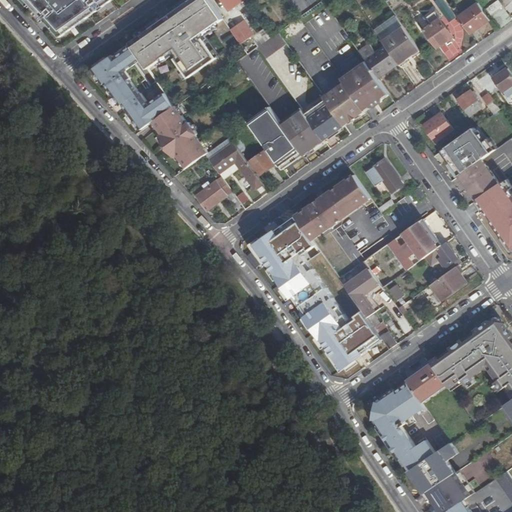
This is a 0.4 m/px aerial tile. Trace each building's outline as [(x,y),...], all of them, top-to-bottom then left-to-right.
[(27,0),(61,38),(113,0),(27,0)] [(209,0),(191,0),(130,44),(132,47),(142,60),(147,68),(172,52),(190,78),(218,58),(201,35),(223,20),(209,0)] [(456,18),(443,0),(438,0),(435,3),(449,23),(456,18)] [(497,0),(487,8),(500,27),(511,19),(511,13),(501,0),(497,0)] [(471,36),(491,21),(479,4),(458,18),(468,33),(471,36)] [(430,26),(424,30),(438,48),(453,37),(440,19),(434,10),(424,17),(430,26)] [(396,16),(387,23),(391,29),(400,22),(396,16)] [(241,44),(256,35),(247,19),(231,28),(241,44)] [(400,65),(421,51),(400,22),(391,29),(380,36),(386,46),(399,64),(400,65)] [(274,45),(282,39),(278,33),(273,37),(269,39),(274,45)] [(379,78),(399,64),(386,46),(376,53),(369,44),(359,51),(367,62),(379,78)] [(142,60),(132,47),(116,59),(114,57),(94,72),(105,85),(107,84),(118,100),(121,98),(145,129),(149,126),(171,110),(175,107),(165,95),(148,107),(126,71),(142,60)] [(241,48),(235,52),(239,58),(245,54),(241,48)] [(378,103),(390,94),(379,78),(367,62),(357,69),(359,71),(353,75),(358,81),(357,81),(361,87),(365,85),(378,103)] [(366,111),(378,103),(365,85),(361,87),(357,81),(358,81),(353,75),(359,71),(357,69),(343,79),(345,82),(366,111)] [(511,91),(511,74),(508,69),(494,79),(506,96),(511,91)] [(345,126),(366,111),(345,82),(324,97),(325,98),(329,103),(339,118),(345,126)] [(474,93),(472,90),(459,100),(471,117),(484,107),(481,103),(483,101),(476,91),(474,93)] [(490,95),(483,100),(494,115),(500,110),(490,95)] [(330,137),(329,134),(338,128),(340,130),(345,126),(339,118),(329,103),(325,98),(304,112),(325,141),(330,137)] [(283,125),(271,107),(251,122),(282,166),(302,152),(302,151),(289,134),(285,127),(283,125)] [(149,126),(187,169),(206,155),(209,153),(195,137),(196,135),(187,125),(185,126),(171,110),(149,126)] [(305,155),(325,141),(304,112),(303,110),(283,125),(285,127),(289,134),(302,151),(302,152),(305,155)] [(455,131),(442,113),(425,125),(438,143),(455,131)] [(331,139),(341,132),(340,130),(338,128),(329,134),(330,137),(331,139)] [(211,161),(235,144),(230,137),(209,153),(206,155),(211,161)] [(445,149),(449,155),(463,146),(459,140),(445,149)] [(235,144),(211,161),(220,174),(236,163),(255,190),(264,184),(235,144)] [(463,146),(449,155),(458,168),(472,159),(463,146)] [(264,152),(251,162),(260,176),(274,166),(264,152)] [(403,185),(385,160),(373,168),(365,174),(375,188),(383,182),(392,194),(403,185)] [(499,184),(482,160),(460,176),(477,200),(488,192),(492,189),(499,184)] [(338,223),(372,199),(355,176),(324,197),(325,199),(322,201),(308,210),(307,209),(296,217),(302,224),(313,240),(338,223)] [(505,202),(508,205),(511,202),(511,176),(499,184),(503,190),(508,196),(506,197),(508,199),(505,202)] [(209,210),(228,196),(233,192),(223,177),(198,195),(209,210)] [(503,190),(499,184),(492,189),(495,193),(496,195),(503,190)] [(420,200),(425,197),(420,189),(415,192),(420,200)] [(236,208),(242,204),(233,192),(228,196),(236,208)] [(491,196),(488,192),(477,200),(475,201),(483,212),(496,203),(491,196)] [(249,200),(243,193),(237,197),(243,205),(249,200)] [(388,204),(379,210),(382,214),(391,208),(388,204)] [(404,234),(417,253),(438,238),(425,219),(404,234)] [(297,260),(317,246),(313,240),(302,224),(292,232),(283,239),(297,260)] [(295,299),(301,306),(314,296),(315,296),(272,234),(271,235),(262,242),(300,296),(295,299)] [(412,256),(417,253),(404,234),(398,238),(412,256)] [(459,259),(447,243),(426,257),(433,266),(440,260),(446,268),(459,259)] [(390,283),(371,256),(364,261),(370,270),(380,284),(383,288),(390,283)] [(466,283),(456,268),(431,285),(442,300),(466,283)] [(364,295),(380,284),(370,270),(346,287),(368,318),(373,315),(376,312),(364,295)] [(340,290),(345,286),(341,279),(335,283),(340,290)] [(398,284),(390,290),(399,301),(407,295),(398,284)] [(341,317),(322,291),(315,296),(321,303),(334,322),(345,338),(366,323),(355,307),(341,317)] [(307,313),(321,303),(315,296),(314,296),(301,306),(307,313)] [(407,312),(403,305),(398,309),(402,316),(407,312)] [(380,325),(373,315),(368,318),(390,349),(397,344),(383,323),(380,325)] [(439,357),(433,362),(436,366),(448,384),(450,386),(462,377),(467,383),(475,377),(473,374),(489,363),(500,379),(497,381),(503,389),(509,385),(511,389),(511,340),(510,338),(511,336),(511,334),(504,324),(491,320),(476,330),(478,333),(466,342),(464,339),(452,347),(455,351),(441,360),(439,357)] [(334,365),(354,350),(345,338),(334,322),(325,329),(333,339),(321,347),(334,365)] [(365,352),(358,357),(366,367),(372,362),(365,352)] [(424,402),(448,384),(436,366),(433,362),(407,379),(410,383),(424,402)] [(421,411),(427,407),(424,402),(410,383),(404,387),(421,411)] [(404,387),(398,391),(414,415),(421,411),(404,387)] [(438,453),(429,439),(418,446),(403,423),(414,415),(398,391),(397,390),(386,397),(388,400),(382,403),(378,403),(375,420),(379,420),(382,426),(380,427),(385,435),(391,431),(394,437),(389,441),(402,460),(404,458),(413,470),(438,453)] [(391,431),(385,435),(389,441),(394,437),(391,431)] [(440,436),(435,439),(441,448),(446,445),(440,436)] [(413,470),(411,471),(426,494),(458,472),(450,461),(461,453),(453,442),(438,453),(413,470)] [(404,458),(402,460),(411,471),(413,470),(404,458)] [(496,479),(511,501),(511,475),(509,471),(496,479)] [(474,494),(458,472),(426,494),(438,511),(447,511),(465,500),(474,494)] [(472,511),(465,500),(447,511),(472,511)]
